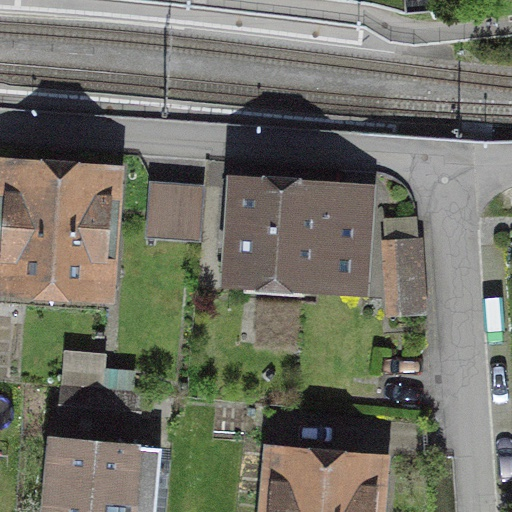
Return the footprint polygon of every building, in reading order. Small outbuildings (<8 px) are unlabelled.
[(123,176),(0,167),(0,305),(115,312),(123,176)] [(205,236),(208,181),(152,179),(149,234),(205,236)] [(373,197),(228,186),(219,293),(365,304),(373,197)] [(420,311),(413,219),(385,221),(391,313),(420,311)] [(104,368),(62,366),(61,399),(102,401),(104,368)] [(143,511),(149,456),(53,447),(46,511),(143,511)] [(384,511),(389,467),(268,457),(263,511),(384,511)]
